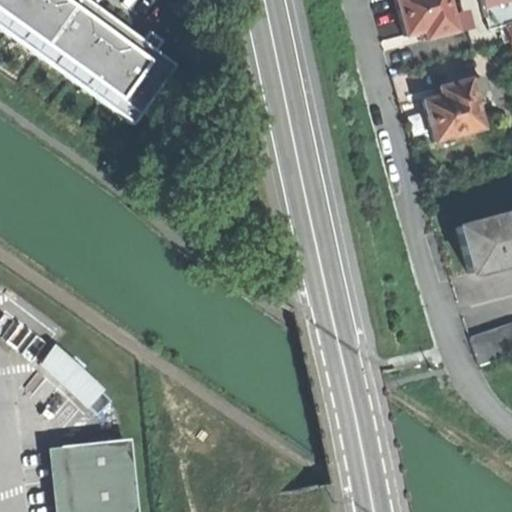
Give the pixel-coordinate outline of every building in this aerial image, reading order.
[(75,0),(0,0),(0,36),(128,133),(174,68),(75,0)] [(450,18),(444,0),(392,0),(398,19),(403,38),(422,33),(424,41),(454,33),(454,31),(466,27),(462,14),(450,18)] [(511,24),(511,0),(479,0),(488,31),(504,27),(511,24)] [(427,123),(433,144),(481,130),(471,95),(483,92),(480,79),(467,83),(467,81),(437,89),(440,98),(422,103),(427,123)] [(462,252),(468,274),(511,262),(511,213),(456,229),(462,252)] [(468,339),(478,367),(511,354),(511,325),(510,326),(468,339)] [(37,364),(81,406),(95,392),(51,350),(37,364)] [(107,403),(95,392),(81,406),(94,418),(107,403)] [(59,449),(66,511),(128,511),(121,442),(59,449)]
